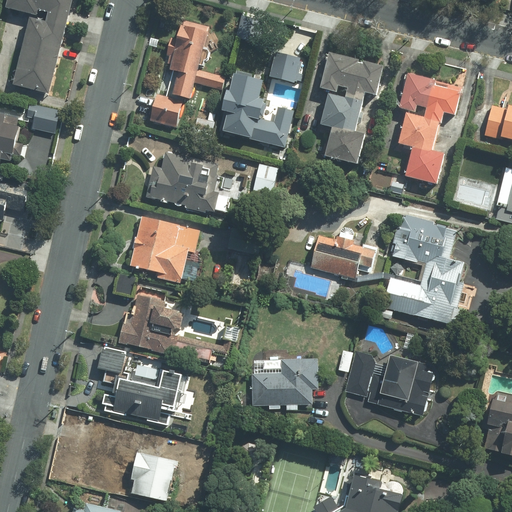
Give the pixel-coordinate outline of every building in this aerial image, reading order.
[(50,97),(74,0),(10,0),(8,11),(31,17),(14,87),(50,97)] [(196,85),(211,30),(181,21),(177,36),(172,35),(166,55),(171,56),(168,66),(171,67),(168,77),(196,85)] [(330,54),(322,91),(337,95),(339,88),(349,91),(347,100),(330,96),(322,130),(332,132),(325,159),(359,167),(367,136),(356,134),(366,95),(376,97),(383,66),(330,54)] [(271,55),(263,85),(252,82),(254,76),(236,72),(233,86),(229,85),(221,116),(227,117),(224,131),(286,147),(295,111),(266,104),(271,81),(301,88),(307,64),(271,55)] [(227,79),(204,72),(201,84),(223,91),(227,79)] [(436,83),(408,75),(400,110),(408,112),(399,146),(413,149),(405,179),(438,187),(445,155),(433,152),(440,126),(442,127),(445,116),(456,118),(462,95),(435,88),(436,83)] [(183,102),(158,96),(151,124),(176,130),(183,102)] [(511,144),(511,106),(510,106),(508,111),(492,107),(484,137),(511,144)] [(60,115),(36,108),(32,123),(56,130),(60,115)] [(0,170),(4,157),(13,159),(20,130),(5,126),(7,118),(0,116),(0,170)] [(154,167),(146,200),(215,215),(216,212),(227,215),(231,198),(219,195),(224,174),(204,169),(205,162),(166,153),(163,169),(154,167)] [(281,172),(259,166),(253,191),(275,196),(281,172)] [(0,216),(5,218),(6,210),(25,214),(31,186),(0,179),(0,216)] [(202,233),(144,218),(138,239),(136,238),(133,250),(135,251),(130,269),(160,277),(160,280),(181,286),(183,279),(197,283),(201,265),(187,261),(189,254),(196,255),(202,233)] [(458,234),(401,218),(390,257),(422,265),(418,279),(394,273),(384,309),(453,328),(464,286),(461,285),(466,264),(450,260),(458,234)] [(36,240),(5,233),(2,247),(33,255),(36,240)] [(371,271),(377,251),(321,236),(312,268),(358,280),(361,268),(371,271)] [(141,286),(139,296),(134,314),(126,312),(118,344),(170,357),(172,352),(212,362),(214,355),(231,360),(233,350),(179,336),(186,308),(166,303),(169,293),(141,286)] [(106,374),(104,383),(116,386),(113,396),(106,395),(103,406),(106,407),(105,412),(169,427),(172,415),(174,416),(183,378),(165,374),(161,391),(121,383),(123,377),(128,353),(104,348),(99,372),(106,374)] [(299,408),(313,409),(314,393),(319,393),(319,360),(292,359),(292,350),(264,349),(264,361),(254,361),(253,408),(270,408),(270,411),(281,411),(281,408),(287,408),(287,411),(298,411),(299,408)] [(425,371),(426,366),(380,353),(379,360),(361,355),(350,395),(368,400),(367,404),(423,419),(436,374),(425,371)] [(486,450),(511,455),(511,404),(491,400),(484,430),(490,431),(486,450)] [(125,426),(121,449),(142,453),(146,431),(125,426)] [(142,493),(167,498),(174,466),(140,458),(141,455),(98,446),(93,471),(96,471),(93,485),(141,496),(142,493)] [(398,511),(405,484),(387,480),(387,483),(351,474),(343,507),(339,509),(331,496),(314,508),(316,511),(398,511)]
